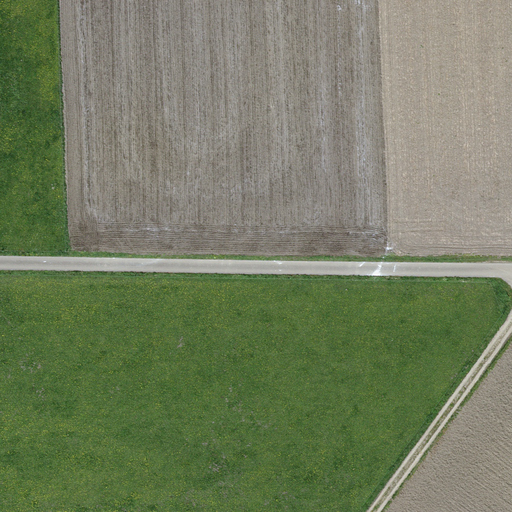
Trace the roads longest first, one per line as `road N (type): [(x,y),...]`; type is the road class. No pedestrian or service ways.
road 1 (track): [(0,267),(511,271)]
road 2 (track): [(511,320),(371,511)]
